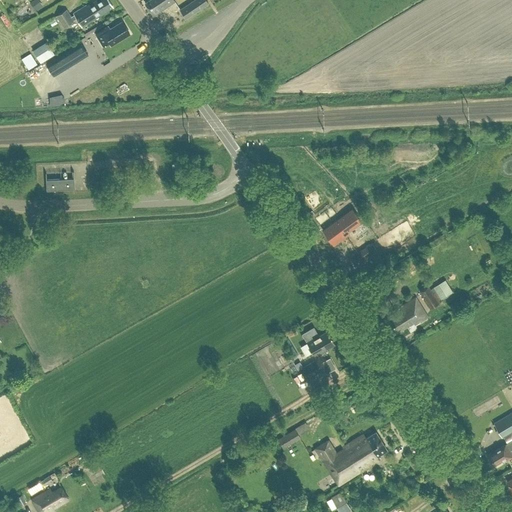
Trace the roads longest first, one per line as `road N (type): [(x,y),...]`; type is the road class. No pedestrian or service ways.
road 1 (tertiary): [(495,511),(250,171)]
road 2 (tertiary): [(0,201),(24,207),(199,198),(250,171)]
road 3 (tertiary): [(250,171),(173,64)]
